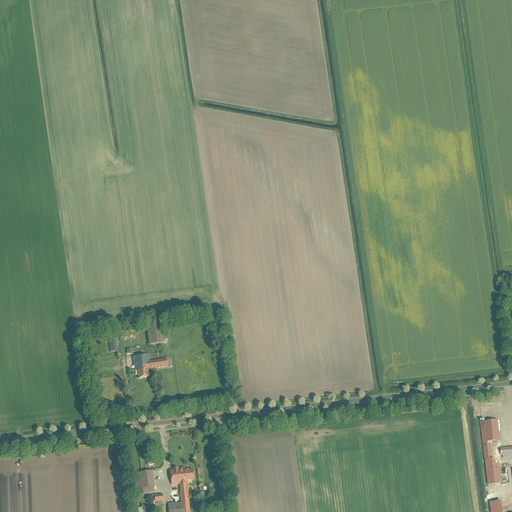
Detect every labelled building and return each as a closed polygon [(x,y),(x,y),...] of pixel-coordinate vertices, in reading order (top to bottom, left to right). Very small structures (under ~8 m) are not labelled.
[(157,323),(146,325),(149,346),(161,344),(157,323)] [(112,332),(106,333),(109,355),(116,354),(112,332)] [(148,357),(134,358),(135,373),(139,372),(140,379),(149,378),(148,369),(167,367),(166,362),(148,363),(148,357)] [(480,424),(486,460),(493,460),(490,440),(499,439),(496,422),(480,424)] [(511,450),(503,452),(504,458),(511,456),(511,450)] [(149,469),(154,465),(150,458),(144,461),(149,469)] [(488,467),(489,485),(501,484),(500,467),(488,467)] [(171,511),(189,511),(187,481),(194,481),(194,475),(185,475),(184,471),(172,472),(173,485),(181,485),(182,508),(171,509),(171,511)] [(137,473),(138,493),(155,492),(153,472),(137,473)] [(154,494),(155,500),(167,499),(167,492),(154,494)]
